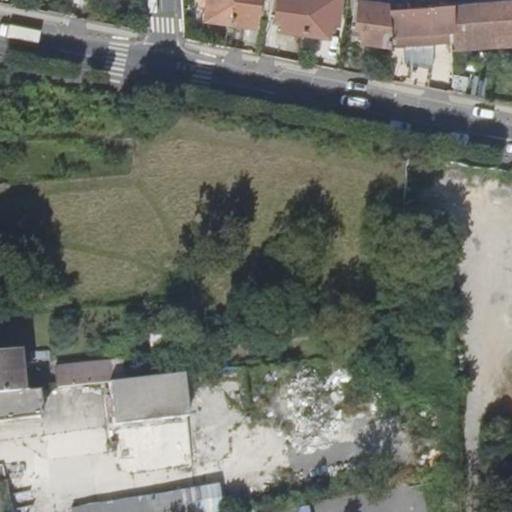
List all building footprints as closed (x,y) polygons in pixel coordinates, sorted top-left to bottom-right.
[(227,21),(230,0),(204,0),(201,17),(227,21)] [(230,0),(227,21),(251,25),(255,0),(230,0)] [(299,34),(304,0),(272,0),(270,16),(277,17),(275,31),(299,34)] [(304,0),(299,34),(324,38),(326,24),(334,26),(337,0),(304,0)] [(386,29),(385,8),(385,5),(355,0),(351,26),(360,27),(358,40),(386,45),(386,42),(386,29)] [(511,1),(447,5),(385,8),(386,29),(448,27),(449,43),(511,38),(511,1)] [(386,42),(386,45),(388,80),(405,84),(401,48),(395,49),(395,42),(386,42)] [(407,84),(426,88),(430,69),(411,65),(407,84)] [(0,393),(18,392),(14,348),(0,349),(0,393)] [(432,349),(406,352),(410,397),(437,394),(432,349)] [(57,388),(113,381),(110,362),(55,368),(57,388)] [(270,431),(299,428),(292,365),(248,370),(253,415),(268,413),(270,431)] [(331,396),(363,395),(362,370),(330,371),(331,396)] [(18,392),(0,393),(0,422),(42,415),(39,389),(18,392)] [(220,487),(120,503),(121,511),(218,511),(224,511),(220,487)] [(74,511),(121,511),(120,503),(119,501),(74,509),(74,511)]
